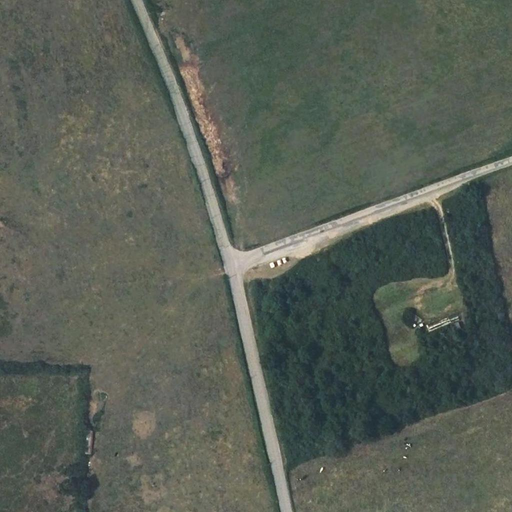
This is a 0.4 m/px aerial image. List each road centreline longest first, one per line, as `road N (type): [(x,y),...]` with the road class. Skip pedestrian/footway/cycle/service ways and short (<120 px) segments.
road 1 (unclassified): [(230,265),(511,163)]
road 2 (unclassified): [(132,0),(180,107),(230,265)]
road 3 (unclassified): [(230,265),(286,511)]
